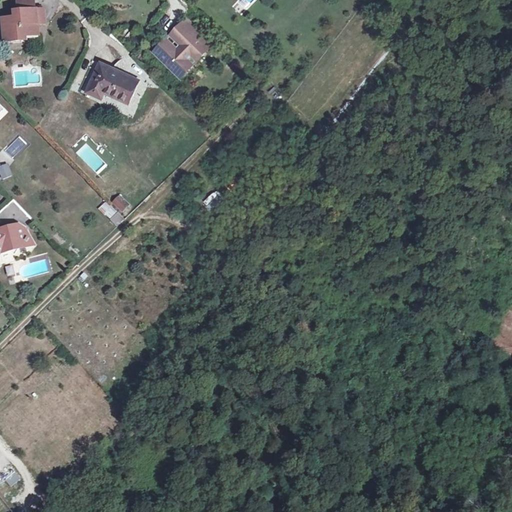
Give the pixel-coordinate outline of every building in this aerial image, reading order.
[(15,0),(17,12),(36,10),(35,0),(15,0)] [(36,10),(17,12),(17,18),(2,19),(4,40),(23,39),(23,35),(38,33),(37,22),(44,21),(43,9),(36,10)] [(187,19),(180,26),(189,37),(181,45),(177,49),(168,58),(169,59),(173,62),(169,66),(177,73),(180,70),(184,70),(186,68),(186,64),(190,61),(188,59),(192,55),(194,57),(197,53),(200,54),(203,51),(203,48),(196,41),(201,37),(203,34),(187,19)] [(171,35),(181,45),(189,37),(180,26),(171,35)] [(210,46),(201,37),(196,41),(203,48),(206,51),(210,46)] [(168,58),(177,49),(167,40),(155,52),(166,62),(169,59),(168,58)] [(197,60),(206,51),(203,48),(203,51),(200,54),(197,53),(194,57),(192,55),(188,59),(190,61),(186,64),(186,68),(184,70),(180,70),(177,73),(181,78),(189,70),(193,64),(197,60)] [(101,64),(89,92),(102,97),(104,91),(128,102),(138,81),(101,64)] [(8,168),(0,170),(0,172),(3,179),(11,176),(8,168)] [(128,206),(121,199),(116,204),(123,211),(128,206)] [(119,214),(112,221),(117,227),(124,220),(119,214)] [(28,241),(30,238),(27,228),(20,224),(0,229),(1,234),(0,234),(0,252),(23,247),(27,241),(28,241)] [(35,244),(30,238),(28,241),(27,241),(23,247),(35,244)] [(7,277),(14,275),(12,265),(4,267),(7,277)] [(10,487),(20,479),(14,472),(4,481),(10,487)]
